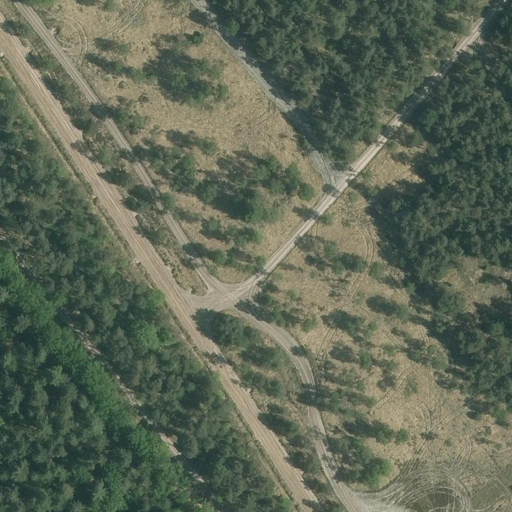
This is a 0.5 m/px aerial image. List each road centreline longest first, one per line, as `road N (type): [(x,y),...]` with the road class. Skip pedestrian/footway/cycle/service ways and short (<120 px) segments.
road 1 (track): [(0,29),(321,511)]
road 2 (unknown): [(192,323),(255,282),(503,0)]
road 3 (track): [(225,511),(0,235)]
